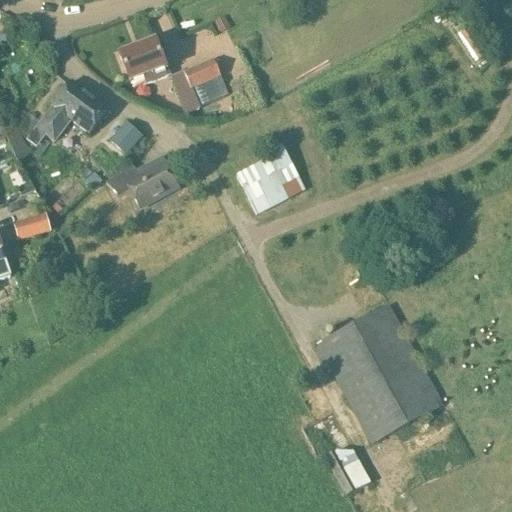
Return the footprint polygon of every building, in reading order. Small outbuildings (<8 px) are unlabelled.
[(223,19),(214,23),(219,33),(228,29),(223,19)] [(476,63),(485,57),(467,30),(458,36),(476,63)] [(130,83),(166,69),(155,41),(119,54),(130,83)] [(185,114),(199,110),(192,89),(221,77),(213,60),(173,78),(185,114)] [(78,112),(90,96),(72,82),(68,86),(53,107),(37,128),(36,128),(26,141),(36,149),(46,136),(46,135),(56,123),(60,126),(74,108),(78,112)] [(46,135),(46,136),(55,142),(71,121),(90,135),(109,110),(90,96),(78,112),(74,108),(60,126),(56,123),(46,135)] [(126,157),(142,139),(126,124),(110,142),(126,157)] [(179,188),(163,158),(155,162),(157,166),(141,174),(129,162),(107,184),(117,194),(129,188),(140,209),(179,188)] [(304,191),(293,170),(245,196),(256,216),(304,191)] [(21,198),(32,194),(30,188),(19,192),(21,198)] [(19,240),(51,231),(46,215),(14,224),(19,240)] [(0,280),(11,277),(0,243),(0,280)] [(444,406),(390,307),(389,305),(317,345),(318,348),(315,349),(323,364),(326,362),(372,445),(444,406)] [(349,472),(337,451),(326,457),(346,496),(370,484),(360,466),(349,472)]
